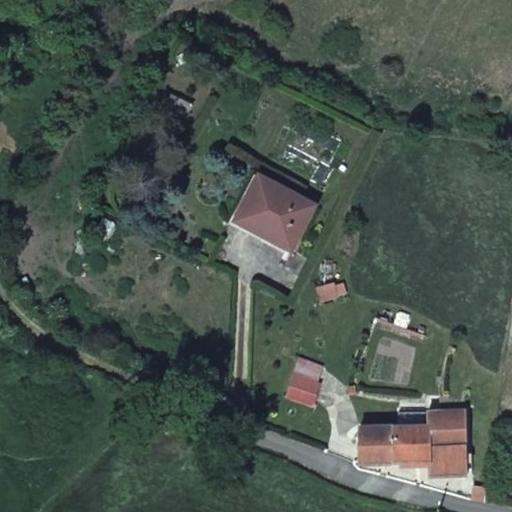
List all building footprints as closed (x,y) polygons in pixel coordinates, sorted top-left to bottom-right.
[(192,105),(180,99),(173,114),(184,120),(192,105)] [(260,178),(237,222),(291,250),(315,207),(260,178)] [(319,290),(322,302),(340,297),(343,295),(345,292),(344,288),(342,286),(338,285),(319,290)] [(276,369),(268,393),(284,399),(286,396),(313,406),(321,385),(276,369)] [(359,430),(359,465),(429,463),(430,478),(468,477),(466,412),(443,412),(428,412),(429,427),(359,430)] [(473,490),(471,501),(483,503),(486,489),(473,490)]
